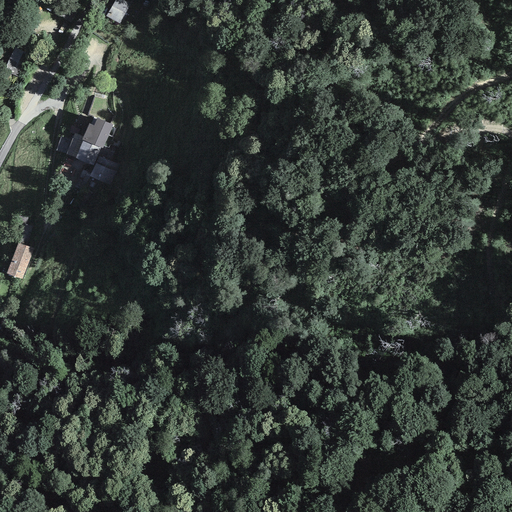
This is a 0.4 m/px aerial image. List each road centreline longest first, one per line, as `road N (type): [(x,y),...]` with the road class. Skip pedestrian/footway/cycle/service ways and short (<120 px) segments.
road 1 (track): [(120,511),(201,354),(313,215),(413,148),(465,93),(511,75)]
road 2 (track): [(511,177),(492,240),(504,325),(494,388),(508,511)]
road 3 (unclassified): [(0,160),(95,0)]
road 4 (track): [(23,121),(62,95),(44,202),(48,226)]
road 5 (track): [(71,182),(0,334)]
